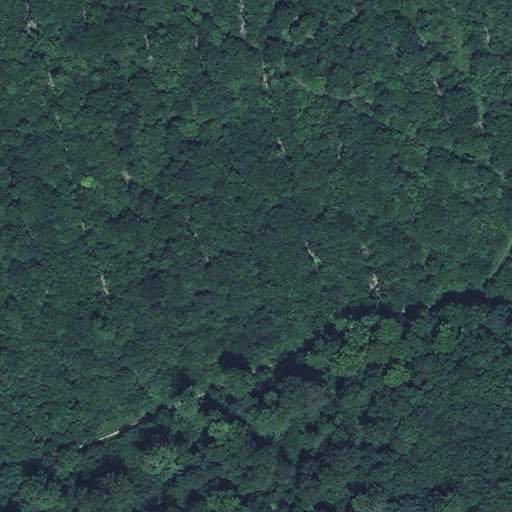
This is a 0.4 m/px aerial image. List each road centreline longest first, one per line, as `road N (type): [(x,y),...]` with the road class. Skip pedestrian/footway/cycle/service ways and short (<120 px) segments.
road 1 (track): [(511,302),(466,300),(401,312),(0,471)]
road 2 (track): [(343,511),(466,300)]
